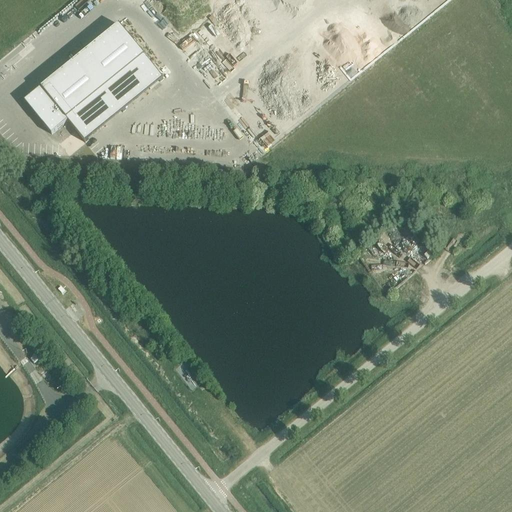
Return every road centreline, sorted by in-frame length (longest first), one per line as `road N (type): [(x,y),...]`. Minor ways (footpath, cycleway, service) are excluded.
road 1 (unclassified): [(209,497),(511,257)]
road 2 (tertiary): [(209,497),(0,241)]
